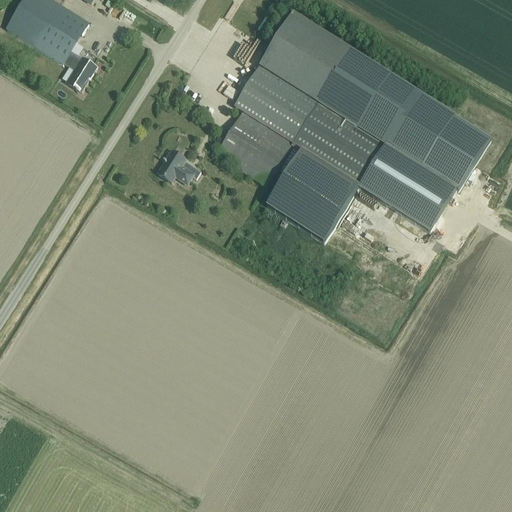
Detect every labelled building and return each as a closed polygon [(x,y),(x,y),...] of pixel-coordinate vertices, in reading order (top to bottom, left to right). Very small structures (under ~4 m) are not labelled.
[(89,26),(48,0),(26,0),(7,31),(63,67),(64,66),(71,54),(89,26)] [(292,18),(259,70),(314,104),(315,103),(347,52),(292,18)] [(215,40),(210,47),(221,54),(226,47),(215,40)] [(315,103),(354,127),(386,77),(347,52),(315,103)] [(71,54),(64,66),(75,72),(66,85),(76,91),(75,92),(77,93),(77,92),(81,94),(92,77),(93,78),(97,70),(82,60),(82,61),(71,54)] [(314,104),(259,70),(234,109),(243,115),(289,144),(314,104)] [(289,144),(288,146),(298,152),(298,151),(356,187),(382,145),(354,127),(315,103),(314,104),(289,144)] [(243,115),(216,157),(262,187),(288,146),(289,144),(243,115)] [(182,120),(167,142),(178,149),(192,127),(182,120)] [(205,136),(196,129),(189,139),(199,145),(205,136)] [(152,173),(162,179),(166,173),(173,177),(172,178),(181,184),(187,176),(190,178),(195,171),(179,161),(180,159),(166,151),(165,152),(162,150),(157,159),(160,161),(152,173)] [(263,206),(321,242),(356,187),(298,151),(298,152),(263,206)]
